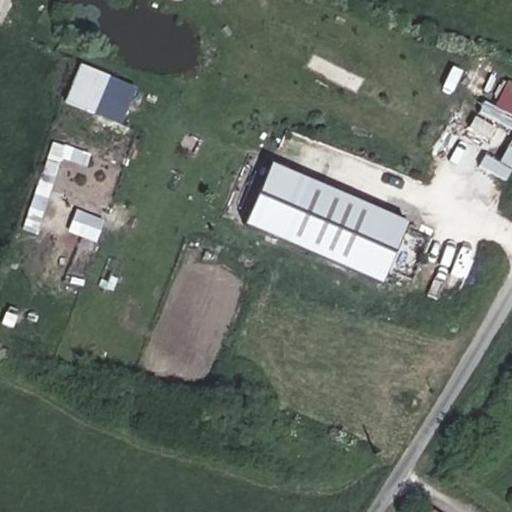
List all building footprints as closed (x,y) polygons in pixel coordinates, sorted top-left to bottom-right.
[(122,122),(136,83),(78,62),(64,101),(122,122)] [(511,80),(507,78),(494,102),(511,112),(511,80)] [(52,140),(27,229),(40,232),(61,156),(87,163),(91,151),(52,140)] [(262,161),(236,222),(376,279),(401,217),(262,161)] [(100,237),(104,215),(74,210),(70,232),(100,237)]
